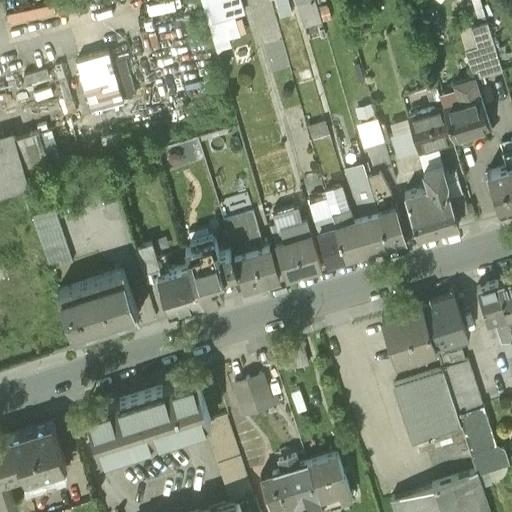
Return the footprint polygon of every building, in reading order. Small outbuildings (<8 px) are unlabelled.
[(200,0),(209,24),(243,13),(238,0),(200,0)] [(286,0),(268,0),(294,85),(311,80),(286,0)] [(314,0),(295,0),(303,27),(321,21),(314,0)] [(486,20),(471,25),(475,40),(477,39),(478,43),(466,46),(474,73),(500,65),(486,20)] [(76,52),(85,103),(120,98),(112,46),(76,52)] [(474,73),(454,79),(460,97),(440,102),(452,137),(491,125),(474,73)] [(402,95),(408,112),(440,102),(435,85),(402,95)] [(370,100),(352,106),(364,141),(382,135),(370,100)] [(440,102),(408,112),(410,119),(419,147),(452,137),(440,102)] [(323,118),(305,123),(311,141),(328,135),(323,118)] [(410,119),(384,127),(393,155),(419,147),(410,119)] [(50,129),(39,133),(38,129),(14,136),(27,174),(61,163),(50,129)] [(14,136),(0,140),(0,190),(29,181),(27,174),(14,136)] [(511,137),(499,141),(506,164),(511,162),(511,137)] [(511,162),(506,164),(487,170),(499,211),(511,206),(511,162)] [(441,164),(422,169),(427,185),(403,192),(416,235),(459,223),(446,180),(441,164)] [(364,165),(346,170),(360,216),(378,210),(368,178),(368,177),(364,165)] [(390,206),(381,174),(368,177),(368,178),(378,210),(390,206)] [(343,184),(325,189),(326,192),(331,210),(349,205),(343,184)] [(326,192),(308,197),(313,213),(325,210),(325,211),(331,210),(326,192)] [(282,194),(267,196),(269,207),(284,205),(282,194)] [(56,202),(33,209),(43,240),(50,264),(73,257),(56,202)] [(322,264),(312,231),(311,231),(307,218),(299,220),(294,204),(285,207),(303,269),(322,264)] [(355,217),(353,218),(349,205),(331,210),(345,256),(365,250),(355,217)] [(390,206),(378,210),(387,244),(405,238),(395,205),(390,206)] [(303,269),(285,207),(276,210),(281,226),(272,228),(276,242),(275,242),(285,275),(303,269)] [(331,210),(325,211),(325,210),(313,213),(328,261),(345,256),(331,210)] [(387,244),(378,210),(360,216),(355,217),(365,250),(387,244)] [(231,247),(234,256),(250,251),(263,248),(252,211),(223,220),(231,247)] [(215,237),(185,246),(191,263),(202,300),(223,294),(217,273),(237,267),(234,256),(231,247),(219,250),(215,237)] [(50,264),(43,240),(1,254),(9,278),(50,264)] [(151,241),(136,246),(143,271),(159,266),(156,256),(151,241)] [(250,251),(261,287),(278,282),(267,246),(263,248),(250,251)] [(237,267),(244,292),(261,287),(250,251),(234,256),(237,267)] [(191,263),(168,270),(163,254),(156,256),(159,266),(161,272),(157,273),(168,310),(202,300),(191,263)] [(126,269),(61,289),(75,335),(141,315),(126,269)] [(511,275),(499,280),(511,321),(511,275)] [(511,321),(499,280),(476,287),(486,317),(496,314),(502,335),(511,332),(511,321)] [(451,293),(422,302),(437,346),(466,337),(451,293)] [(422,302),(383,315),(397,360),(437,346),(422,302)] [(511,332),(502,335),(507,352),(511,350),(511,332)] [(302,343),(291,346),(297,366),(308,363),(302,343)] [(467,358),(442,366),(443,368),(453,398),(476,391),(478,390),(467,358)] [(443,368),(393,385),(412,442),(462,426),(453,398),(443,368)] [(259,372),(247,376),(257,406),(269,402),(259,372)] [(195,373),(142,390),(158,437),(203,423),(210,420),(195,373)] [(247,376),(234,380),(243,410),(257,406),(247,376)] [(142,390),(88,407),(104,455),(158,437),(142,390)] [(483,405),(480,405),(476,391),(453,398),(462,426),(477,472),(478,475),(509,465),(504,450),(498,452),(483,405)] [(239,453),(226,415),(210,420),(203,423),(216,461),(239,453)] [(49,418),(9,432),(23,473),(24,476),(64,463),(49,418)] [(23,473),(9,432),(0,434),(0,480),(8,478),(23,473)] [(337,451),(307,460),(318,495),(321,505),(352,496),(337,451)] [(239,453),(216,461),(229,501),(235,499),(252,493),(239,453)] [(296,453),(285,456),(300,504),(293,506),(295,511),(319,511),(323,511),(321,505),(318,495),(307,460),(299,463),(296,453)] [(276,470),(259,476),(270,511),(273,511),(293,506),(300,504),(285,456),(273,460),(276,470)] [(477,472),(391,500),(394,511),(490,511),(478,475),(477,472)] [(8,478),(0,480),(0,508),(0,510),(17,504),(8,478)] [(229,501),(195,511),(239,511),(235,499),(229,501)]
